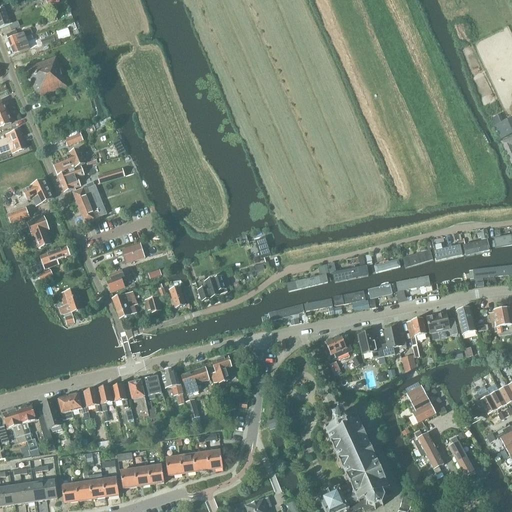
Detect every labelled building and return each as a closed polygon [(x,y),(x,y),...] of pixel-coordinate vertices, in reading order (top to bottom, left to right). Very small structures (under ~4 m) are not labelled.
[(8,22),(3,9),(0,10),(0,28),(9,26),(11,31),(19,28),(17,22),(12,24),(10,21),(8,22)] [(7,41),(10,49),(26,42),(24,38),(32,34),(30,29),(19,33),(20,36),(17,37),(15,32),(6,36),(7,41)] [(26,42),(10,49),(13,56),(39,46),(39,47),(54,42),(52,38),(38,42),(27,46),(26,42)] [(26,69),(36,98),(66,88),(55,58),(26,69)] [(6,114),(0,116),(0,129),(10,125),(6,114)] [(498,116),(492,118),(495,126),(501,123),(498,116)] [(511,117),(495,126),(501,139),(511,134),(511,117)] [(17,131),(5,135),(6,139),(0,141),(0,154),(11,151),(12,155),(25,150),(17,131)] [(65,141),(67,148),(83,141),(80,135),(65,141)] [(511,137),(502,143),(510,161),(511,160),(511,149),(510,146),(511,145),(511,137)] [(52,164),(57,176),(85,165),(79,150),(70,154),(71,157),(52,164)] [(81,168),(58,177),(64,193),(81,187),(77,179),(84,176),(81,168)] [(123,170),(97,178),(100,185),(125,177),(123,170)] [(31,187),(22,191),(27,202),(34,199),(38,207),(53,200),(44,180),(31,186),(31,187)] [(113,191),(125,187),(122,180),(111,183),(113,191)] [(73,194),(86,225),(100,220),(87,188),(73,194)] [(26,209),(7,215),(11,225),(29,218),(26,209)] [(49,231),(44,218),(27,224),(28,225),(16,229),(19,235),(30,231),(32,238),(34,237),(39,250),(51,245),(46,232),(49,231)] [(486,232),(477,233),(478,236),(481,236),(482,241),(487,240),(486,232)] [(511,236),(490,240),(491,250),(511,247),(511,236)] [(435,249),(446,247),(444,237),(433,240),(435,249)] [(271,258),(265,240),(255,243),(260,261),(271,258)] [(150,241),(141,244),(122,250),(126,265),(145,259),(142,247),(151,244),(150,241)] [(488,241),(463,247),(465,258),(490,252),(488,241)] [(460,246),(433,252),(435,264),(463,258),(460,246)] [(47,255),(52,268),(59,266),(57,261),(70,257),(67,248),(47,255)] [(430,252),(402,260),(405,270),(433,263),(430,252)] [(398,261),(375,268),(377,276),(400,269),(398,261)] [(320,273),(321,273),(322,275),(323,275),(328,274),(328,273),(327,271),(326,266),(321,267),(318,268),(320,273)] [(366,267),(332,274),(334,284),(368,277),(366,267)] [(511,269),(511,267),(473,272),(474,282),(511,277),(511,269)] [(38,276),(41,282),(53,276),(51,271),(38,276)] [(107,283),(111,294),(125,289),(124,286),(127,285),(122,272),(110,277),(112,282),(107,283)] [(460,274),(433,278),(435,287),(461,283),(460,274)] [(326,276),(286,286),(289,294),(328,284),(326,276)] [(206,288),(198,291),(202,302),(202,303),(221,296),(227,294),(227,293),(222,277),(215,280),(215,279),(205,283),(206,288)] [(428,278),(395,284),(397,294),(430,288),(428,278)] [(390,286),(368,292),(370,302),(392,297),(390,286)] [(186,306),(180,288),(169,291),(175,310),(186,306)] [(59,308),(61,315),(65,316),(66,319),(65,319),(67,326),(75,324),(73,317),(72,314),(83,310),(76,289),(60,295),(64,307),(59,308)] [(364,293),(333,299),(335,308),(365,302),(364,293)] [(112,300),(120,320),(137,314),(129,294),(112,300)] [(157,298),(148,300),(152,314),(161,312),(157,298)] [(331,301),(306,306),(307,313),(332,308),(331,301)] [(361,303),(363,311),(369,309),(368,302),(361,303)] [(297,307),(268,315),(271,325),(300,317),(297,307)] [(476,332),(470,309),(457,313),(462,336),(476,332)] [(494,312),(497,328),(511,325),(511,321),(510,309),(494,312)] [(446,315),(427,319),(430,334),(449,330),(451,337),(458,335),(454,320),(448,321),(446,315)] [(407,323),(412,348),(415,359),(420,358),(415,338),(427,335),(423,320),(407,323)] [(388,344),(382,346),(384,358),(395,356),(394,349),(402,347),(398,330),(385,332),(388,344)] [(384,358),(382,346),(376,347),(373,333),(359,336),(363,356),(372,354),(374,361),(384,358)] [(337,359),(352,352),(347,341),(343,343),(341,338),(326,344),(331,356),(335,354),(337,359)] [(450,353),(452,361),(463,358),(462,350),(458,351),(450,353)] [(350,357),(356,368),(363,364),(357,353),(350,357)] [(228,357),(212,363),(216,373),(211,375),(214,384),(219,384),(219,385),(230,381),(226,370),(232,368),(228,357)] [(417,371),(413,357),(402,359),(405,374),(417,371)] [(181,376),(188,397),(199,393),(196,385),(210,381),(205,368),(181,376)] [(183,395),(181,386),(180,386),(176,370),(161,373),(165,390),(173,388),(175,397),(183,395)] [(154,396),(162,394),(158,377),(145,380),(149,400),(154,399),(154,396)] [(129,385),(133,401),(134,401),(134,404),(140,403),(142,413),(148,412),(141,382),(136,384),(135,383),(132,383),(131,385),(129,385)] [(496,385),(488,389),(491,395),(499,390),(496,385)] [(112,388),(115,403),(122,402),(124,410),(128,409),(124,386),(118,387),(117,386),(114,387),(113,388),(112,388)] [(511,394),(508,387),(499,392),(507,407),(511,403),(511,394)] [(98,390),(103,413),(104,420),(109,419),(106,404),(113,403),(110,388),(98,390)] [(407,395),(412,405),(426,397),(421,388),(407,395)] [(96,391),(84,393),(87,407),(87,408),(95,407),(97,414),(101,413),(96,391)] [(499,392),(490,397),(498,411),(507,407),(499,392)] [(498,411),(490,397),(488,393),(479,397),(478,395),(474,397),(480,409),(483,407),(488,416),(498,411)] [(82,408),(79,394),(68,397),(72,413),(79,411),(80,413),(82,413),(84,422),(90,420),(87,408),(87,407),(82,408)] [(68,397),(57,400),(63,422),(69,420),(67,414),(72,413),(68,397)] [(408,407),(413,416),(431,406),(426,397),(412,405),(408,407)] [(186,403),(192,425),(201,422),(195,400),(186,403)] [(46,419),(39,421),(48,454),(56,452),(49,430),(61,426),(54,401),(41,405),(46,419)] [(146,404),(152,431),(159,429),(155,409),(153,409),(151,403),(146,404)] [(36,422),(32,406),(17,411),(27,443),(30,453),(38,450),(35,440),(32,441),(27,424),(36,422)] [(431,406),(413,416),(418,425),(436,416),(431,406)] [(17,411),(3,415),(7,430),(13,429),(18,445),(27,443),(17,411)] [(364,511),(367,511),(374,509),(375,510),(383,506),(387,498),(392,496),(390,491),(391,491),(386,481),(389,480),(381,462),(380,463),(358,415),(346,420),(343,415),(337,417),(333,419),(336,425),(324,430),(346,478),(345,478),(348,486),(340,490),(340,488),(318,498),(324,511),(347,511),(349,511),(355,511),(363,509),(364,511)] [(268,423),(270,431),(279,428),(277,421),(268,423)] [(0,428),(0,438),(2,445),(9,443),(4,427),(0,428)] [(501,440),(506,449),(511,445),(511,427),(502,431),(503,433),(496,437),(499,441),(501,440)] [(422,458),(426,456),(436,450),(427,435),(423,437),(420,432),(415,435),(418,442),(414,444),(422,458)] [(449,448),(457,464),(467,459),(456,438),(451,441),(453,446),(449,448)] [(203,454),(193,456),(196,473),(209,471),(207,454),(206,449),(202,449),(203,454)] [(436,450),(426,456),(437,476),(442,473),(439,468),(444,466),(436,450)] [(209,471),(223,469),(221,452),(207,454),(209,471)] [(119,461),(133,460),(133,453),(118,454),(119,461)] [(193,456),(180,458),(182,475),(196,473),(193,456)] [(180,458),(166,460),(168,477),(182,475),(180,458)] [(467,459),(457,464),(465,479),(470,477),(473,482),(478,479),(467,459)] [(165,484),(162,467),(148,469),(151,486),(165,484)] [(148,469),(134,471),(137,488),(151,486),(148,469)] [(134,471),(121,473),(123,490),(137,488),(134,471)] [(71,479),(72,486),(62,487),(65,505),(78,503),(76,485),(75,479),(71,479)] [(119,497),(117,479),(103,481),(105,499),(119,497)] [(103,481),(89,483),(92,501),(105,499),(103,481)] [(55,482),(44,484),(46,501),(58,500),(55,482)] [(78,503),(92,501),(89,483),(76,485),(78,503)] [(44,484),(33,485),(36,503),(46,501),(44,484)] [(33,485),(22,487),(25,504),(36,503),(33,485)] [(22,487),(12,488),(14,506),(25,504),(22,487)] [(12,488),(1,490),(4,508),(14,506),(12,488)] [(245,508),(246,511),(268,511),(267,509),(272,508),(268,498),(245,508)] [(412,503),(402,500),(400,508),(410,510),(412,503)]
